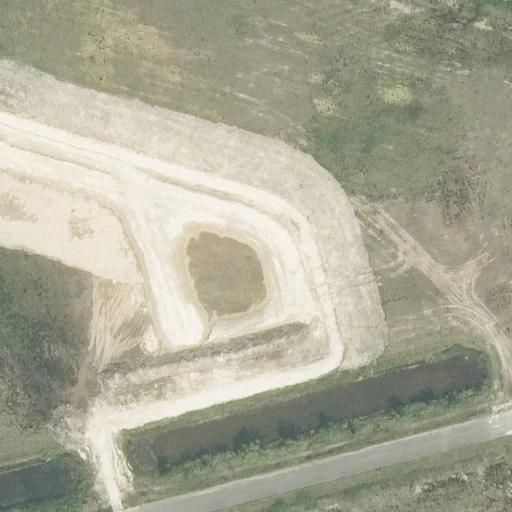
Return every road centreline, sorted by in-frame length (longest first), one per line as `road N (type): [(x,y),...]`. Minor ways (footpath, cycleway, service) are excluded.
road 1 (unclassified): [(149,191),(272,229),(294,251),(301,290),(295,312),(275,331),(193,346),(173,326),(144,210)]
road 2 (unclassified): [(172,511),(511,422)]
road 3 (unclassified): [(0,144),(149,191)]
